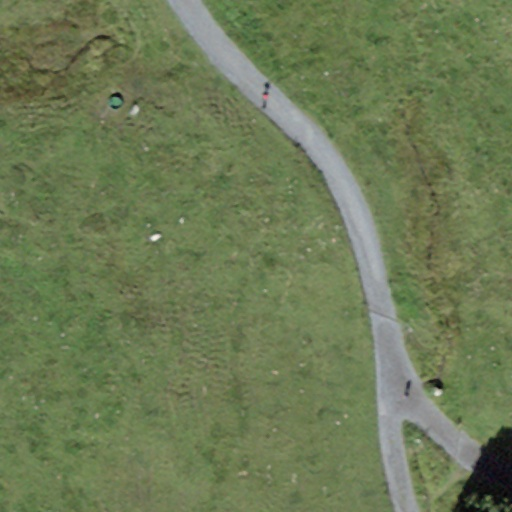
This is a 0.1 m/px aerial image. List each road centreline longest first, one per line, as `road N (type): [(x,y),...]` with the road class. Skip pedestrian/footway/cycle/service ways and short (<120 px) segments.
road 1 (track): [(511,480),(468,451),(383,350),(367,276),(324,166),(185,0)]
road 2 (track): [(383,350),(392,444),(411,511)]
